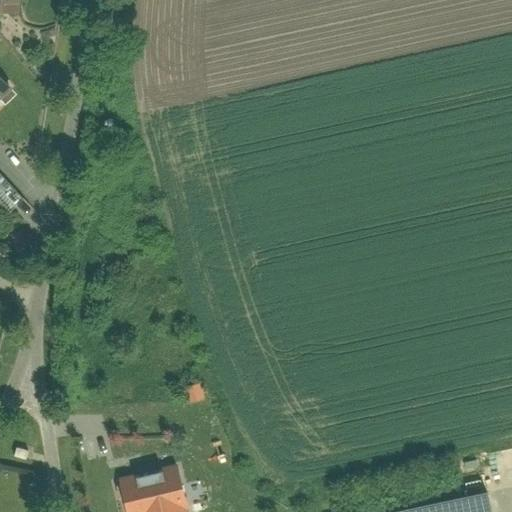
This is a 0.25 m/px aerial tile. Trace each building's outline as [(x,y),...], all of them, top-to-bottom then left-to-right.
[(0,0),(0,7),(19,9),(19,0),(0,0)] [(0,202),(3,206),(17,192),(0,174),(0,202)] [(186,400),(204,397),(201,382),(184,385),(186,400)] [(189,511),(179,468),(119,482),(126,511),(189,511)] [(486,511),(482,493),(396,511),(486,511)]
